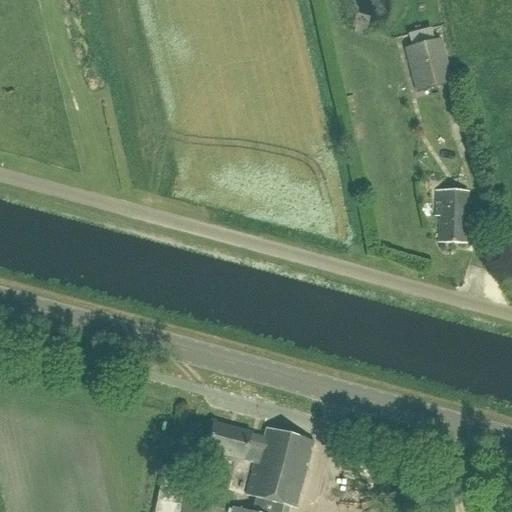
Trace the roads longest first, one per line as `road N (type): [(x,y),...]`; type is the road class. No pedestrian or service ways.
road 1 (unclassified): [(511,313),(0,173)]
road 2 (tertiary): [(511,438),(0,298)]
